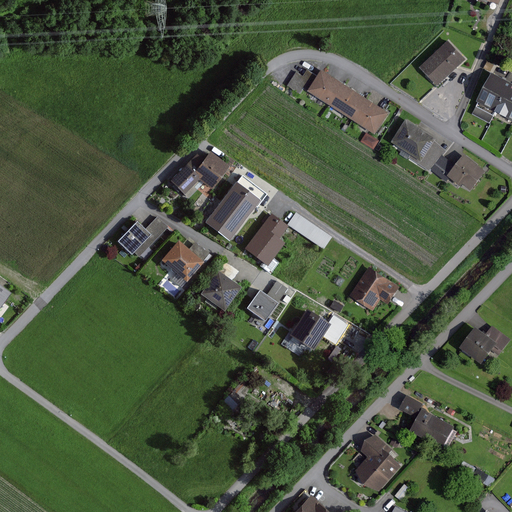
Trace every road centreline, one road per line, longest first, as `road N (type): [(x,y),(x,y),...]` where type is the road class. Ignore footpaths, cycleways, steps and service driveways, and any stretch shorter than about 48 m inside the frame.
road 1 (residential): [(0,347),(257,75),(287,56),(349,62),(511,167)]
road 2 (residential): [(217,511),(511,206)]
road 3 (residential): [(279,511),(511,267)]
road 4 (residential): [(0,366),(195,511)]
